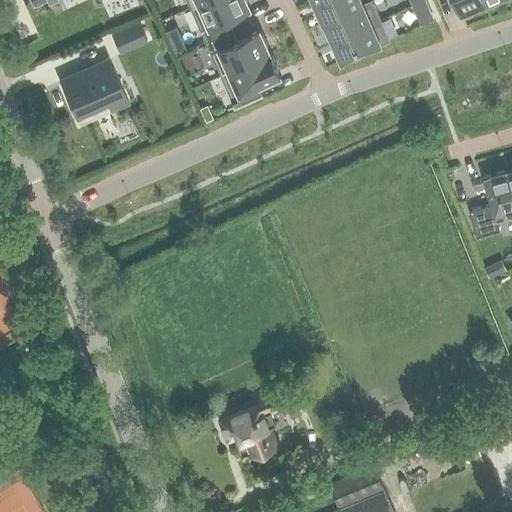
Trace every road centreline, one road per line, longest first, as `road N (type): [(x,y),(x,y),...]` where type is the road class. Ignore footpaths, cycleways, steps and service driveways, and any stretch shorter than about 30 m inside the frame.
road 1 (unclassified): [(164,511),(47,219)]
road 2 (residential): [(47,219),(333,94)]
road 3 (residential): [(333,94),(511,34)]
road 4 (unclassified): [(47,219),(0,94)]
